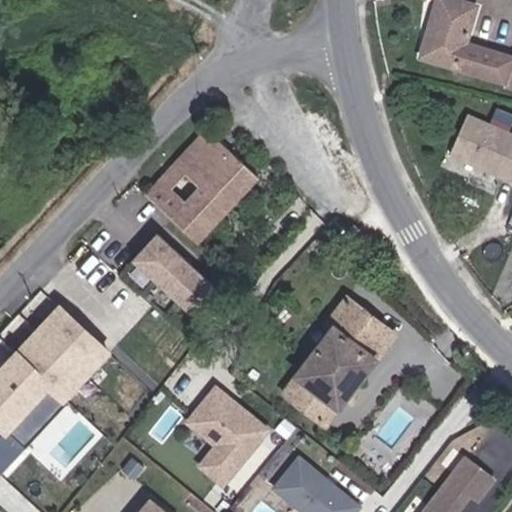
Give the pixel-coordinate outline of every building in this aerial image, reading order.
[(487,10),(449,0),(433,62),(511,81),(511,52),(479,44),(487,10)] [(511,172),(511,125),(480,112),(463,151),(511,172)] [(207,251),(269,184),(222,139),(160,207),(169,215),(207,251)] [(234,305),(170,244),(145,270),(209,331),(234,305)] [(99,298),(114,310),(131,291),(116,278),(99,298)] [(296,395),(341,433),(367,403),(373,395),(414,346),(362,301),(342,323),(351,331),(296,395)] [(86,408),(126,365),(133,357),(79,309),(0,399),(0,417),(25,438),(66,393),(86,408)] [(41,452),(44,454),(86,408),(66,393),(25,438),(41,452)] [(286,437),(253,409),(249,414),(243,409),(247,404),(235,393),(206,427),(234,451),(217,471),(239,490),(286,437)] [(373,407),(379,400),(373,395),(367,403),(373,407)] [(511,483),(487,463),(448,511),(483,511),(490,504),(495,508),(511,486),(511,483)] [(370,511),(352,496),(345,497),(341,493),(344,490),(316,466),(290,497),(308,511),(370,511)]
